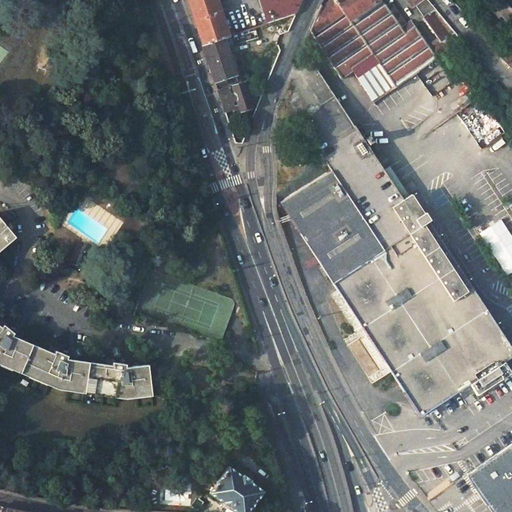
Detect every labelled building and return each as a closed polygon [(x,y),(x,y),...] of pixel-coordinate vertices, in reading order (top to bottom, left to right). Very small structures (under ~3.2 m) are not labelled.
[(223,39),(229,37),(216,0),(186,0),(202,46),(223,39)] [(300,0),(259,0),(267,23),(294,14),(300,0)] [(351,72),(371,103),(435,58),(460,41),(425,0),(405,0),(411,9),(414,7),(437,42),(428,49),(413,27),(404,34),(380,0),(327,0),(321,5),(310,30),(340,79),(351,72)] [(463,12),(474,1),(472,0),(455,0),(453,3),(463,12)] [(511,1),(509,0),(506,0),(500,6),(496,1),(488,8),(495,15),(498,18),(501,16),(506,23),(511,17),(511,1)] [(501,16),(498,18),(507,29),(511,25),(511,17),(506,23),(501,16)] [(202,46),(216,88),(237,81),(223,39),(202,46)] [(511,48),(502,60),(511,69),(511,48)] [(283,97),(320,149),(353,127),(334,97),(303,49),(294,70),(283,97)] [(217,92),(224,111),(238,106),(240,111),(250,107),(242,83),(217,92)] [(470,133),(475,131),(479,143),(495,138),(484,106),(463,113),(470,133)] [(306,137),(300,127),(278,141),(284,151),(306,137)] [(468,384),(475,395),(511,369),(511,350),(511,349),(510,349),(421,213),(422,213),(410,195),(402,200),(353,127),(320,149),(321,151),(322,152),(327,162),(333,170),(281,203),(412,404),(419,415),(428,409),(430,408),(468,384)] [(0,362),(61,390),(128,401),(155,398),(152,365),(131,367),(129,365),(116,363),(115,366),(71,359),(70,356),(59,351),(57,353),(17,335),(17,331),(7,323),(5,326),(0,321),(0,250),(20,234),(0,211),(0,362)] [(68,254),(65,263),(73,267),(77,258),(68,254)] [(490,511),(507,511),(511,509),(511,439),(470,470),(464,474),(479,496),(490,511)] [(210,494),(235,511),(247,511),(262,491),(250,482),(252,481),(243,475),(241,477),(228,467),(210,494)]
